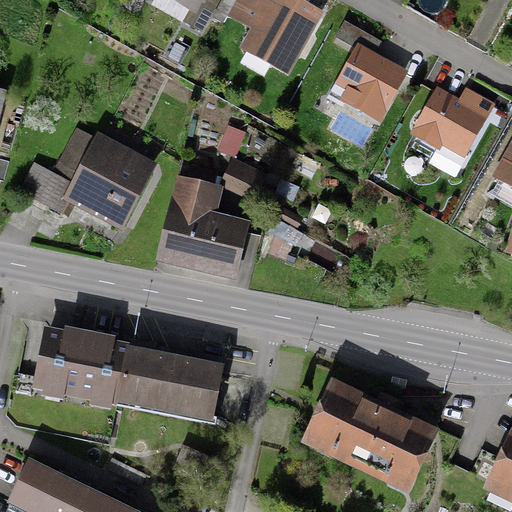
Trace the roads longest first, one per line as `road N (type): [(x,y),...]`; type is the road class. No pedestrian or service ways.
road 1 (secondary): [(511,362),(17,264)]
road 2 (residential): [(363,0),(511,83)]
